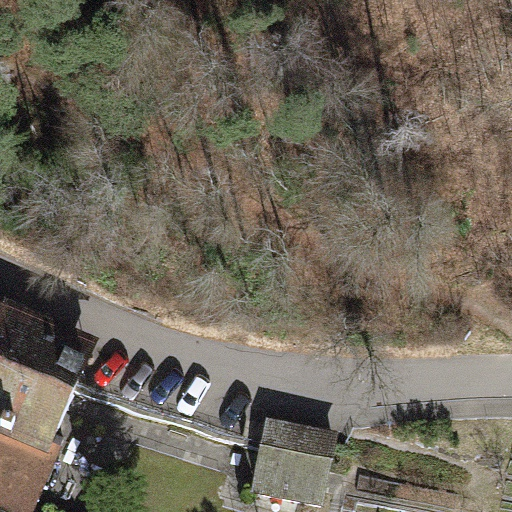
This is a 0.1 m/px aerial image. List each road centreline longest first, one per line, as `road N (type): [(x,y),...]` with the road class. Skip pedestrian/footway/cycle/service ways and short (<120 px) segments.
road 1 (unknown): [(0,3),(146,114),(511,328)]
road 2 (residential): [(511,388),(327,390),(163,349),(0,275)]
